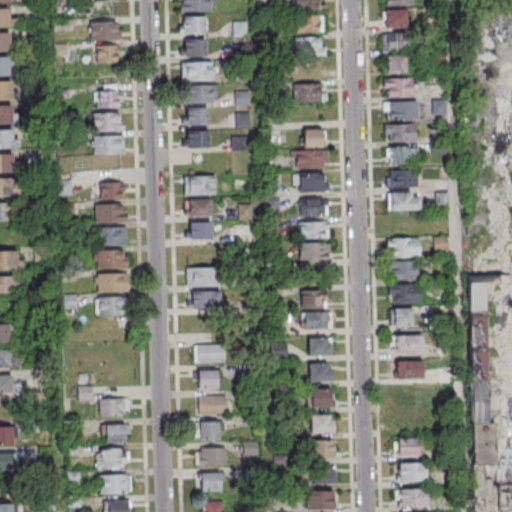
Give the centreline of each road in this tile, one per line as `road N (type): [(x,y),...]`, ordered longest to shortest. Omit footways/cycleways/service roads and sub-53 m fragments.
road 1 (residential): [(368,511),(353,0)]
road 2 (residential): [(164,511),(150,36)]
